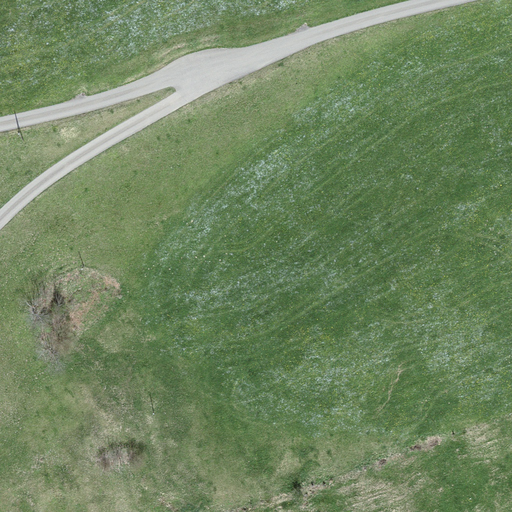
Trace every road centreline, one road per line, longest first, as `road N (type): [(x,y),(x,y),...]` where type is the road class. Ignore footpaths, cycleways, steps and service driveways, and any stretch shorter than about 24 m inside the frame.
road 1 (unclassified): [(0,220),(218,75),(337,28),(455,0)]
road 2 (track): [(218,75),(202,64),(0,124)]
